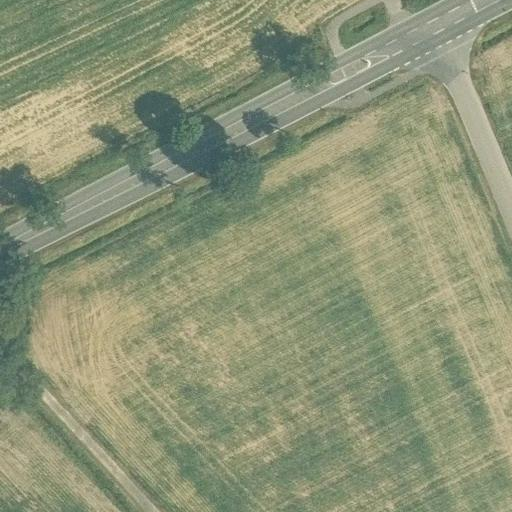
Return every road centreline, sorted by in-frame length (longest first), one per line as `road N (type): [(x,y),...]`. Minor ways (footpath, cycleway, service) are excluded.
road 1 (secondary): [(433,28),(0,251)]
road 2 (unclassified): [(511,214),(433,28)]
road 3 (track): [(158,511),(24,370)]
